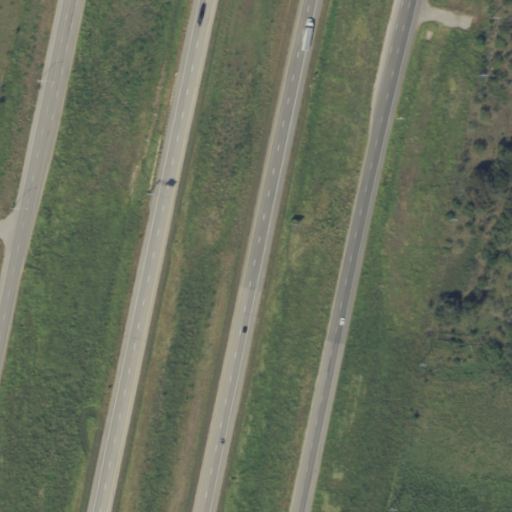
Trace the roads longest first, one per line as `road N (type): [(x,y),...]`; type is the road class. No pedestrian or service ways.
road 1 (secondary): [(294,511),(407,0)]
road 2 (motorway): [(199,0),(91,511)]
road 3 (motorway): [(199,511),(306,0)]
road 4 (secondary): [(70,0),(0,316)]
